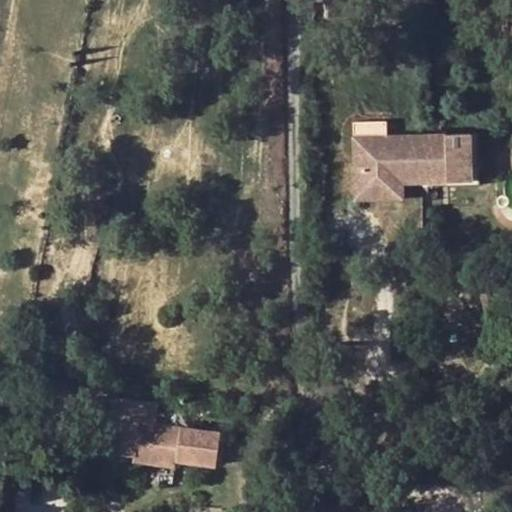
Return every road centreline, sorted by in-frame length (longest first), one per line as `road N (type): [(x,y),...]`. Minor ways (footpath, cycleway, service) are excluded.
road 1 (residential): [(287,511),(298,365),(293,0)]
road 2 (residential): [(327,511),(511,374)]
